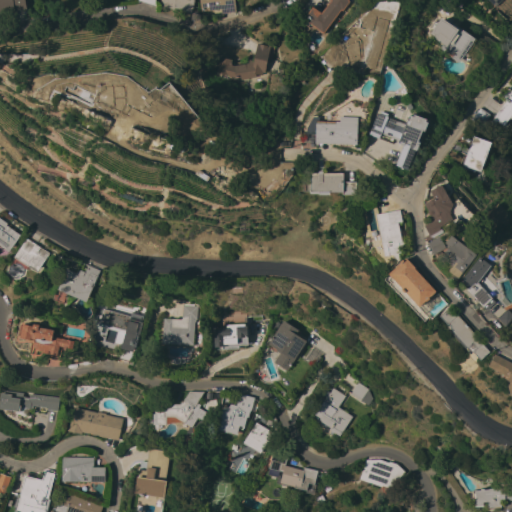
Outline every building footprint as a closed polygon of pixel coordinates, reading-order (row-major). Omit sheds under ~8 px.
[(0,0),(26,0),(28,9),(16,11),(17,17),(0,19),(0,0)] [(195,0),(192,14),(160,6),(161,0),(195,0)] [(235,0),(236,8),(202,12),(200,0),(235,0)] [(309,21),(311,18),(308,15),(309,13),(308,12),(311,8),(312,8),(314,6),(323,13),(332,1),(330,0),(350,0),(351,1),(348,5),(349,5),(347,8),(346,8),(344,11),(342,10),(336,17),(338,18),(335,22),(334,21),(333,22),(334,23),(331,27),(331,26),(325,34),(309,21)] [(431,33),(441,18),(445,21),(447,19),(475,38),(458,62),(451,57),(452,56),(448,53),(447,54),(440,49),(443,44),(434,38),(435,36),(431,33)] [(356,25),(375,30),(376,27),(392,32),(383,60),(379,58),(375,72),(370,71),(369,73),(360,75),(345,71),(348,56),(351,57),(354,45),(355,45),(357,40),(353,39),(356,25)] [(266,72),(264,72),(263,75),(257,73),(258,77),(242,80),(242,76),(236,77),(217,73),(221,56),(233,59),(232,65),(236,66),(250,63),(251,59),(256,60),(259,43),(272,46),(266,72)] [(507,101),(502,98),(509,89),(511,91),(511,116),(511,118),(510,118),(505,125),(494,118),(507,101)] [(490,114),(482,124),(473,118),(481,108),(490,114)] [(404,144),(384,136),(382,140),(370,135),(379,112),(405,123),(406,119),(409,120),(411,115),(425,120),(423,126),(425,127),(417,146),(420,147),(410,171),(395,165),(404,144)] [(336,121),(336,117),(342,118),(342,117),(359,117),(359,144),(318,143),(318,134),(313,134),(311,125),(315,117),(321,117),(321,120),(336,121)] [(475,136),(492,142),(481,172),(463,165),(475,136)] [(357,195),(345,195),(345,192),(331,192),(331,197),(320,196),(320,194),(312,194),(312,192),(307,191),(307,183),(312,183),(312,173),(320,173),(320,171),(325,171),(325,173),(345,173),(345,182),(358,182),(357,195)] [(431,191),(442,184),(454,205),(451,211),(452,213),(451,214),(454,219),(441,227),(442,229),(443,229),(444,232),(429,240),(429,235),(430,234),(425,225),(435,220),(432,216),(429,212),(430,211),(425,203),(435,198),(432,194),(431,191)] [(401,248),(402,253),(386,256),(378,214),(400,210),(403,223),(400,224),(403,240),(404,239),(406,247),(404,247),(401,248)] [(0,219),(7,224),(6,225),(20,235),(9,251),(0,244),(0,219)] [(477,254),(459,277),(450,270),(453,266),(442,257),(450,247),(446,243),(452,235),(477,254)] [(440,236),(447,247),(436,254),(429,243),(440,236)] [(26,239),(49,254),(37,272),(14,257),(26,239)] [(430,297),(431,298),(428,301),(427,300),(420,307),(406,292),(405,293),(403,290),(404,289),(390,274),(402,263),(401,262),(404,259),(405,260),(408,257),(417,267),(416,268),(437,291),(430,297)] [(463,280),(481,257),(491,265),(478,282),(492,298),(495,302),(486,310),(467,289),(468,288),(463,280)] [(87,302),(58,290),(66,269),(76,273),(78,269),(84,271),(87,265),(100,270),(98,276),(87,302)] [(196,320),(195,320),(195,322),(194,322),(193,345),(162,343),(163,318),(182,319),(182,305),(197,306),(196,320)] [(458,314),(480,338),(479,339),(490,351),(481,359),(474,351),(471,354),(455,336),(458,334),(451,327),(452,326),(449,323),(448,324),(441,316),(450,307),(457,315),(458,315),(458,314)] [(130,312),(144,316),(140,332),(137,337),(131,362),(118,358),(124,333),(98,326),(102,309),(129,316),(130,312)] [(508,309),(511,313),(511,318),(506,327),(498,318),(508,309)] [(267,344),(282,320),(298,330),(295,334),(306,341),(287,370),(274,361),(280,353),(277,351),(276,352),(267,347),(268,345),(267,344)] [(74,341),(72,349),(59,346),(57,356),(42,353),(42,349),(32,347),(34,339),(31,339),(31,340),(20,338),(23,324),(33,326),(33,324),(40,325),(39,327),(52,330),(54,323),(64,325),(62,336),(53,334),(52,337),(74,341)] [(238,345),(238,348),(222,349),(222,347),(215,347),(213,328),(225,327),(225,325),(244,323),(244,326),(246,326),(247,345),(238,345)] [(301,359),(309,348),(320,356),(313,367),(301,359)] [(511,363),(511,394),(508,386),(511,381),(504,378),(505,375),(489,366),(495,355),(511,363)] [(358,382),(366,388),(360,398),(351,392),(358,382)] [(339,436),(329,429),(330,428),(319,420),(320,418),(314,414),(332,387),(345,396),(338,407),(352,417),(339,436)] [(12,413),(12,411),(0,409),(0,400),(1,393),(2,393),(3,390),(23,393),(23,396),(28,397),(28,394),(30,394),(59,398),(57,411),(46,410),(47,408),(32,406),(32,409),(29,408),(28,415),(12,413)] [(195,405),(202,410),(191,427),(174,417),(166,417),(166,425),(155,425),(154,401),(166,401),(166,404),(179,404),(181,402),(182,402),(189,391),(204,391),(203,393),(195,405)] [(251,411),(249,411),(247,417),(246,417),(243,429),(238,428),(236,435),(217,430),(223,406),(229,408),(229,406),(235,407),(239,393),(254,397),(251,411)] [(117,440),(81,432),(81,434),(66,431),(67,425),(69,426),(73,407),(97,413),(97,411),(105,413),(105,415),(122,419),(117,440)] [(243,443),(256,422),(272,432),(259,454),(243,443)] [(135,493),(137,477),(138,477),(139,469),(146,470),(148,448),(170,451),(164,497),(135,493)] [(308,483),(307,490),(294,488),(294,486),(280,483),(283,471),(270,468),(274,449),(288,453),(285,466),(303,470),(303,467),(317,471),(314,484),(308,483)] [(61,481),(61,458),(93,458),(93,467),(105,467),(105,482),(61,481)] [(451,472),(446,464),(453,459),(458,467),(451,472)] [(366,460),(385,460),(396,464),(404,472),(389,488),(382,486),(381,487),(359,479),(366,460)] [(41,481),(44,472),(54,474),(48,497),(50,498),(45,511),(19,511),(20,511),(16,510),(25,476),(41,481)] [(0,473),(11,477),(5,495),(2,495),(0,500),(0,473)] [(511,487),(511,500),(500,502),(501,506),(488,508),(487,502),(482,502),(483,506),(473,507),(471,491),(511,487)] [(98,504),(95,511),(55,511),(61,492),(98,504)]
